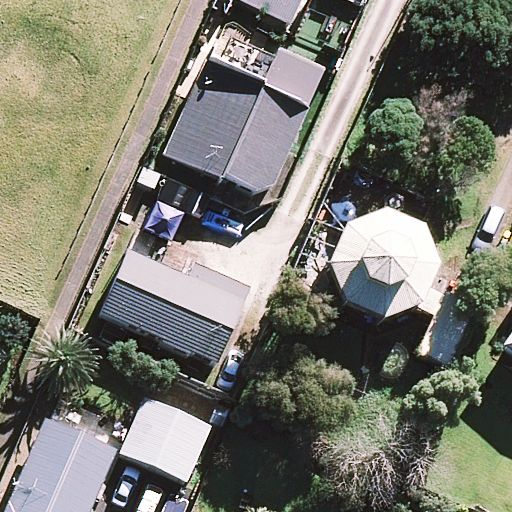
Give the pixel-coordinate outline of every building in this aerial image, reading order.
[(296,0),(229,0),(229,1),(285,26),(296,0)] [(317,73),(274,55),(254,101),(197,76),(162,158),(261,201),(317,73)] [(337,231),(332,246),(321,270),(335,306),(374,323),(412,309),(427,271),(412,231),(379,214),(337,231)] [(187,281),(124,255),(98,317),(213,365),(244,290),(192,268),(187,281)] [(511,327),(496,351),(511,362),(511,327)] [(209,428),(143,399),(118,456),(185,485),(209,428)] [(84,511),(110,454),(42,424),(2,511),(84,511)]
